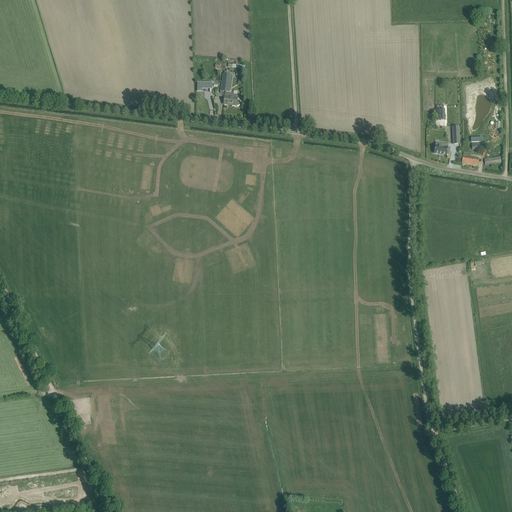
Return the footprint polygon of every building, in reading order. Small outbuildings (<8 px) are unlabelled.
[(229,92),(231,75),(223,74),(221,91),(224,91),(229,92)] [(198,82),(197,91),(203,92),(203,89),(210,89),(210,88),(212,88),(213,83),(198,82)] [(237,106),(238,106),(239,106),(239,105),(240,104),(239,103),(238,102),(237,102),(238,95),(237,95),(233,95),(231,94),(231,95),(225,95),(225,96),(224,96),(223,103),(224,103),(224,105),(228,105),(228,104),(232,104),(232,106),(236,106),(237,106)] [(445,120),(445,110),(444,110),(444,105),(436,105),(436,110),(437,120),(445,120)] [(448,145),(440,144),(440,146),(436,146),(435,148),(434,148),(434,153),(434,154),(447,156),(447,155),(448,155),(449,152),(450,152),(450,148),(448,147),(448,145)] [(490,156),(489,166),(498,168),(501,151),(493,150),(492,156),(490,156)] [(479,159),(469,157),(470,154),(464,153),(462,163),(478,166),(479,159)]
